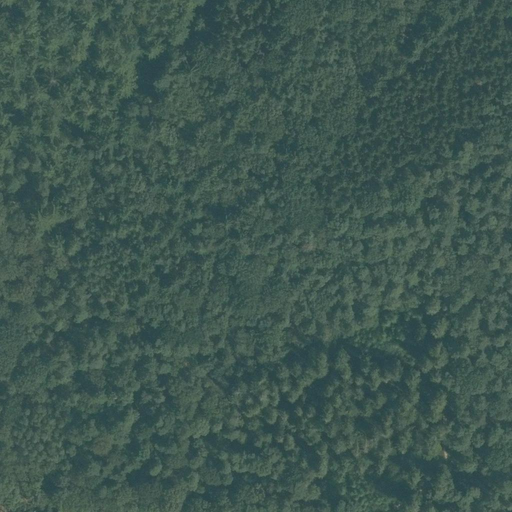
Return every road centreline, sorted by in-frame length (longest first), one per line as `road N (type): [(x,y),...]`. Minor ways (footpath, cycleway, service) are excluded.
road 1 (track): [(435,144),(229,241),(96,313),(0,379)]
road 2 (track): [(0,312),(114,173),(167,65),(217,0)]
road 3 (track): [(435,144),(445,476)]
road 4 (track): [(55,248),(294,450)]
